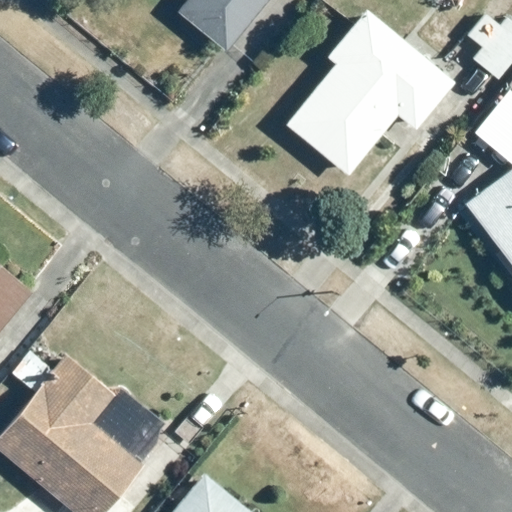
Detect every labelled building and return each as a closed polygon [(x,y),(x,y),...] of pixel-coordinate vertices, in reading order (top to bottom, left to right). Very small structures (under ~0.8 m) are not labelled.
[(264,0),(185,0),(176,12),(223,51),(264,0)] [(511,54),(511,25),(490,7),(466,36),(478,47),(449,82),(361,9),(327,51),(336,58),(282,123),(345,175),(395,115),(412,129),(433,103),(456,122),(511,54)] [(511,166),(511,78),(507,85),(469,132),(511,166)] [(511,167),(457,210),(511,280),(511,167)] [(0,324),(27,292),(0,269),(0,324)] [(162,439),(62,355),(50,370),(25,349),(6,372),(31,392),(0,428),(0,451),(72,511),(101,511),(140,466),(162,439)] [(245,511),(199,474),(167,511),(245,511)]
